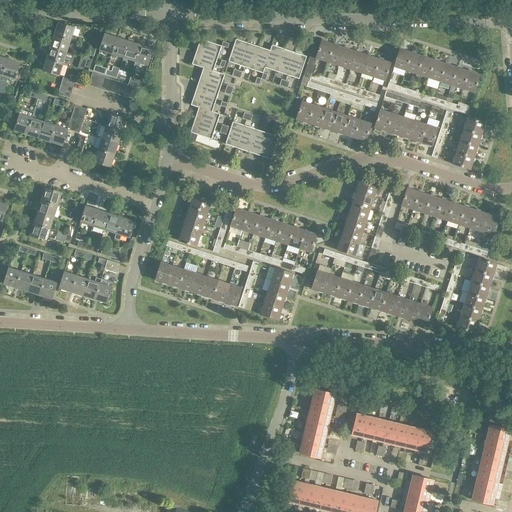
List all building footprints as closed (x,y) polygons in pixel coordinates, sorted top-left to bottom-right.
[(136,2),(122,1),(121,9),(135,10),(136,2)] [(57,23),(54,35),(70,40),(74,28),(57,23)] [(99,50),(111,54),(117,38),(104,34),(99,50)] [(70,40),(54,35),(50,46),(66,52),(68,45),(71,45),(72,41),(70,40)] [(111,54),(111,56),(116,58),(116,55),(123,58),(128,41),(117,38),(111,54)] [(221,45),(200,38),(196,51),(217,58),(221,45)] [(247,43),(236,39),(228,62),(240,65),(247,43)] [(319,47),(313,45),(309,57),(327,62),(333,44),(321,40),(319,47)] [(123,58),(135,61),(140,45),(128,41),(123,58)] [(259,47),(247,43),(240,65),(251,69),(259,47)] [(344,47),(333,44),(327,62),(338,66),(344,47)] [(140,45),(135,61),(147,65),(152,49),(140,45)] [(270,51),(264,67),(276,71),(283,49),(272,45),(270,51)] [(50,46),(46,58),(62,64),(66,52),(50,46)] [(270,51),(259,47),(251,69),(263,73),(264,67),(270,51)] [(344,47),(338,66),(349,70),(355,51),(344,47)] [(295,53),(283,49),(276,71),(287,75),(295,53)] [(405,71),(411,52),(399,49),(393,67),(405,71)] [(217,58),(196,51),(191,64),(203,68),(213,71),(213,70),(217,58)] [(367,55),(355,51),(349,70),(361,73),(367,55)] [(422,56),(411,52),(405,71),(416,75),(422,56)] [(306,57),(295,53),(287,75),(299,79),(306,57)] [(378,58),(367,55),(361,73),(372,77),(378,58)] [(427,78),(434,60),(422,56),(416,75),(427,78)] [(58,76),(62,64),(46,58),(42,70),(58,76)] [(390,62),(378,58),(372,77),(384,81),(390,62)] [(8,59),(1,78),(7,80),(7,77),(14,79),(20,63),(8,59)] [(445,63),(434,60),(427,78),(439,82),(445,63)] [(445,63),(439,82),(450,86),(456,67),(445,63)] [(303,76),(309,78),(321,82),(322,77),(311,73),(313,66),(307,64),(303,76)] [(450,86),(462,89),(468,71),(456,67),(450,86)] [(213,71),(203,68),(198,80),(220,87),(224,74),(213,70),(213,71)] [(468,71),(462,89),(473,93),(479,75),(468,71)] [(88,85),(94,87),(97,75),(92,73),(88,85)] [(97,75),(94,87),(99,89),(103,77),(97,75)] [(73,87),(75,81),(63,77),(61,83),(73,87)] [(105,90),(109,78),(103,77),(99,89),(105,90)] [(334,81),(322,77),(321,82),(332,86),(334,81)] [(105,90),(111,92),(115,80),(109,78),(105,90)] [(115,80),(111,92),(117,94),(121,82),(115,80)] [(220,87),(198,80),(194,92),(215,99),(220,87)] [(306,87),(318,90),(319,85),(308,81),(306,87)] [(332,86),(343,90),(345,84),(334,81),(332,86)] [(117,94),(122,96),(126,84),(121,82),(117,94)] [(71,92),(73,87),(61,83),(59,88),(71,92)] [(388,83),(387,88),(398,92),(400,87),(388,83)] [(122,96),(128,98),(132,86),(126,84),(122,96)] [(356,88),(345,84),(343,90),(355,93),(356,88)] [(331,89),(319,85),(318,90),(329,94),(331,89)] [(128,98),(134,100),(138,88),(132,86),(128,98)] [(409,96),(411,90),(400,87),(398,92),(409,96)] [(59,88),(57,94),(69,98),(71,92),(59,88)] [(356,88),(355,93),(366,97),(368,92),(356,88)] [(337,97),(341,98),(342,92),(331,89),(329,94),(330,94),(329,99),(336,101),(337,97)] [(421,99),(423,94),(411,90),(409,96),(421,99)] [(386,91),(384,97),(396,100),(397,95),(386,91)] [(215,99),(194,92),(190,104),(198,107),(211,112),(212,111),(215,99)] [(347,104),(348,100),(352,101),(354,96),(342,92),(341,98),(340,102),(347,104)] [(379,95),(368,92),(366,97),(377,101),(379,95)] [(434,98),(423,94),(421,99),(432,103),(434,98)] [(397,95),(396,100),(407,104),(409,99),(397,95)] [(352,101),(363,105),(365,100),(354,96),(352,101)] [(444,107),(445,102),(434,98),(432,103),(444,107)] [(407,104),(418,108),(420,102),(409,99),(407,104)] [(376,104),(365,100),(363,105),(375,109),(376,104)] [(295,120),(307,123),(313,105),(301,101),(295,120)] [(420,102),(418,108),(430,111),(431,106),(420,102)] [(444,107),(455,110),(457,105),(445,102),(444,107)] [(81,107),(75,105),(71,117),(77,119),(81,107)] [(307,123),(318,127),(324,108),(313,105),(307,123)] [(457,105),(455,110),(466,114),(468,109),(457,105)] [(431,106),(430,111),(441,115),(443,110),(431,106)] [(86,109),(81,107),(77,119),(83,121),(86,109)] [(211,112),(198,107),(194,119),(215,127),(220,114),(212,111),(211,112)] [(318,127),(330,131),(336,112),(324,108),(318,127)] [(385,132),(391,113),(379,109),(373,128),(385,132)] [(442,123),(447,124),(451,113),(446,111),(442,123)] [(336,112),(330,131),(341,135),(347,116),(336,112)] [(385,132),(397,135),(403,117),(391,113),(385,132)] [(14,130),(26,134),(31,118),(20,114),(14,130)] [(109,114),(105,126),(122,131),(126,119),(109,114)] [(341,135),(353,138),(359,120),(347,116),(341,135)] [(71,117),(67,129),(73,131),(77,119),(71,117)] [(414,120),(403,117),(397,135),(408,139),(414,120)] [(462,129),(481,135),(485,123),(466,117),(462,129)] [(43,121),(31,118),(26,134),(38,138),(43,121)] [(83,121),(77,119),(73,131),(79,133),(83,121)] [(215,127),(194,119),(190,132),(211,139),(215,127)] [(359,120),(353,138),(364,142),(370,123),(359,120)] [(408,139),(420,143),(426,124),(414,120),(408,139)] [(38,138),(50,142),(55,125),(43,121),(38,138)] [(244,126),(232,122),(225,144),(237,148),(244,126)] [(280,125),(271,122),(269,128),(278,131),(280,125)] [(444,136),(447,124),(442,123),(438,134),(444,136)] [(431,146),(437,128),(426,124),(420,143),(431,146)] [(67,129),(55,125),(50,142),(62,146),(67,129)] [(118,143),(122,131),(105,126),(101,137),(118,143)] [(256,129),(244,126),(237,148),(248,152),(256,129)] [(268,133),(256,129),(248,152),(260,156),(268,133)] [(477,147),(481,135),(462,129),(458,141),(477,147)] [(279,137),(268,133),(260,156),(271,159),(279,137)] [(435,145),(440,147),(444,136),(438,134),(435,145)] [(114,154),(118,143),(101,137),(97,149),(114,154)] [(455,152),(473,158),(477,147),(458,141),(455,152)] [(436,158),(440,147),(435,145),(431,157),(436,158)] [(97,149),(94,161),(110,167),(114,154),(97,149)] [(451,164),(470,170),(473,158),(455,152),(451,164)] [(355,192),(373,198),(377,187),(358,180),(355,192)] [(400,206),(412,210),(418,191),(406,187),(400,206)] [(57,205),(61,193),(45,188),(41,200),(57,205)] [(386,202),(391,204),(395,192),(389,191),(386,202)] [(412,210),(423,214),(429,195),(418,191),(412,210)] [(351,204),(370,210),(373,198),(355,192),(351,204)] [(193,194),(189,206),(208,212),(211,200),(193,194)] [(429,195),(423,214),(435,217),(441,199),(429,195)] [(441,199),(435,217),(446,221),(452,203),(441,199)] [(58,210),(59,205),(57,205),(41,200),(37,212),(53,217),(56,210),(58,210)] [(386,202),(382,214),(387,215),(391,204),(386,202)] [(446,221),(458,225),(464,206),(452,203),(446,221)] [(370,210),(351,204),(347,215),(366,221),(370,210)] [(80,222),(92,226),(97,209),(85,206),(80,222)] [(185,217),(204,223),(208,212),(189,206),(185,217)] [(227,206),(224,217),(229,219),(233,207),(227,206)] [(464,206),(458,225),(469,229),(475,210),(464,206)] [(229,227),(241,231),(247,212),(236,208),(229,227)] [(92,226),(104,230),(109,213),(97,209),(92,226)] [(469,229),(481,233),(487,214),(475,210),(469,229)] [(50,229),(53,217),(37,212),(33,223),(50,229)] [(259,216),(247,212),(241,231),(253,234),(259,216)] [(121,217),(109,213),(104,230),(116,233),(121,217)] [(387,215),(382,214),(378,225),(383,227),(387,215)] [(487,214),(481,233),(492,236),(498,218),(487,214)] [(344,227),(362,233),(366,221),(347,215),(344,227)] [(253,234),(264,238),(270,219),(259,216),(253,234)] [(133,221),(121,217),(116,233),(128,237),(130,228),(133,229),(135,228),(136,225),(135,223),(132,222),(133,221)] [(185,217),(181,229),(200,235),(204,223),(185,217)] [(225,230),(229,219),(224,217),(220,228),(225,230)] [(282,223),(270,219),(264,238),(276,242),(282,223)] [(407,226),(396,222),(394,228),(405,231),(407,226)] [(46,241),(50,229),(33,223),(30,235),(46,241)] [(293,227),(282,223),(276,242),(287,246),(293,227)] [(378,225),(374,237),(380,238),(383,227),(378,225)] [(418,230),(407,226),(405,231),(417,235),(418,230)] [(305,230),(293,227),(287,246),(299,249),(305,230)] [(344,227),(340,238),(359,244),(362,233),(344,227)] [(220,228),(216,240),(222,242),(225,230),(220,228)] [(200,235),(181,229),(178,241),(197,247),(200,235)] [(316,234),(305,230),(299,249),(310,253),(316,234)] [(428,239),(430,234),(418,230),(417,235),(428,239)] [(441,237),(430,234),(428,239),(440,243),(441,237)] [(380,238),(374,237),(371,248),(376,250),(380,238)] [(451,246),(453,241),(441,237),(440,243),(451,246)] [(359,244),(340,238),(336,250),(355,256),(359,244)] [(179,244),(167,240),(166,246),(177,250),(179,244)] [(216,240),(212,251),(218,253),(222,242),(216,240)] [(464,245),(453,241),(451,246),(462,250),(464,245)] [(223,248),(234,252),(236,247),(225,243),(223,248)] [(177,250),(189,253),(190,248),(179,244),(177,250)] [(474,254),(476,248),(464,245),(462,250),(474,254)] [(247,251),(236,247),(234,252),(246,256),(247,251)] [(202,252),(190,248),(189,253),(200,257),(202,252)] [(371,248),(367,259),(372,261),(376,250),(371,248)] [(487,252),(476,248),(474,254),(485,257),(487,252)] [(336,253),(324,249),(322,254),(334,258),(336,253)] [(246,256),(257,259),(259,254),(247,251),(246,256)] [(200,257),(211,261),(213,255),(202,252),(200,257)] [(460,265),(464,254),(458,252),(455,264),(460,265)] [(334,258),(345,262),(347,256),(336,253),(334,258)] [(270,258),(259,254),(257,259),(269,263),(270,258)] [(225,259),(213,255),(211,261),(223,264),(225,259)] [(358,260),(347,256),(345,262),(357,265),(358,260)] [(269,263),(280,267),(282,262),(270,258),(269,263)] [(478,258),(474,270),(493,276),(497,264),(478,258)] [(223,264),(234,268),(236,263),(225,259),(223,264)] [(116,273),(119,264),(107,260),(105,265),(104,269),(116,273)] [(357,265),(368,269),(370,264),(358,260),(357,265)] [(253,261),(249,273),(254,274),(258,263),(253,261)] [(155,281),(166,284),(172,266),(160,262),(155,281)] [(293,265),(282,262),(280,267),(291,270),(293,265)] [(234,268),(246,272),(247,266),(236,263),(234,268)] [(381,267),(370,264),(368,269),(380,273),(381,267)] [(451,275),(456,277),(460,265),(455,264),(451,275)] [(293,265),(291,270),(303,274),(304,269),(293,265)] [(166,284),(178,288),(184,269),(172,266),(166,284)] [(380,273),(391,276),(393,271),(381,267),(380,273)] [(3,284),(15,288),(21,271),(9,268),(3,284)] [(270,279),(289,285),(293,274),(274,268),(270,279)] [(195,273),(184,269),(178,288),(189,292),(195,273)] [(311,289),(322,293),(328,274),(317,270),(311,289)] [(493,276),(474,270),(470,281),(489,287),(493,276)] [(33,275),(21,271),(15,288),(27,292),(33,275)] [(391,276),(403,280),(404,275),(393,271),(391,276)] [(59,288),(71,292),(76,275),(64,272),(59,288)] [(189,292),(201,295),(207,277),(195,273),(189,292)] [(251,286),(254,274),(249,273),(245,284),(251,286)] [(340,278),(328,274),(322,293),(334,296),(340,278)] [(27,292),(39,295),(44,279),(33,275),(27,292)] [(88,279),(76,275),(71,292),(83,296),(88,279)] [(416,278),(404,275),(403,280),(414,284),(416,278)] [(453,288),(456,277),(451,275),(448,287),(453,288)] [(218,280),(207,277),(201,295),(212,299),(218,280)] [(334,296),(345,300),(351,281),(340,278),(334,296)] [(414,284),(425,287),(427,282),(416,278),(414,284)] [(56,283),(44,279),(39,295),(51,299),(56,283)] [(100,283),(88,279),(83,296),(94,299),(100,283)] [(267,291),(285,297),(289,285),(270,279),(267,291)] [(212,299),(224,303),(230,284),(218,280),(212,299)] [(363,285),(351,281),(345,300),(357,304),(363,285)] [(470,281),(467,293),(485,299),(489,287),(470,281)] [(439,286),(427,282),(425,287),(437,291),(439,286)] [(112,287),(100,283),(94,299),(106,303),(112,287)] [(241,288),(230,284),(224,303),(235,306),(241,288)] [(247,297),(251,286),(245,284),(242,296),(247,297)] [(357,304),(368,307),(374,289),(363,285),(357,304)] [(449,300),(453,288),(448,287),(444,298),(449,300)] [(380,311),(386,292),(374,289),(368,307),(380,311)] [(282,308),(285,297),(267,291),(263,302),(282,308)] [(380,311),(391,315),(397,296),(386,292),(380,311)] [(485,299),(467,293),(463,304),(482,310),(485,299)] [(242,296),(238,307),(243,309),(247,297),(242,296)] [(409,300),(397,296),(391,315),(403,318),(409,300)] [(440,310),(445,311),(449,300),(444,298),(440,310)] [(403,318),(415,322),(420,303),(409,300),(403,318)] [(278,320),(282,308),(263,302),(259,314),(278,320)] [(415,322),(426,326),(432,307),(420,303),(415,322)] [(463,304),(459,316),(478,322),(482,310),(463,304)] [(442,323),(445,311),(440,310),(437,321),(442,323)] [(478,322),(459,316),(456,327),(474,333),(478,322)] [(335,394),(314,389),(312,400),(333,405),(335,394)] [(312,400),(309,410),(330,415),(333,405),(312,400)] [(309,410),(307,421),(328,426),(330,415),(309,410)] [(351,435),(362,437),(367,416),(356,413),(351,435)] [(378,418),(367,416),(362,437),(373,440),(378,418)] [(373,440),(383,442),(388,421),(378,418),(373,440)] [(325,437),(328,426),(307,421),(304,432),(325,437)] [(399,423),(388,421),(383,442),(394,445),(399,423)] [(410,426),(399,423),(394,445),(405,447),(410,426)] [(489,425),(487,435),(508,441),(511,430),(489,425)] [(405,447),(415,450),(420,429),(410,426),(405,447)] [(431,431),(420,429),(415,450),(434,454),(438,439),(430,437),(431,431)] [(304,432),(301,442),(322,447),(325,437),(304,432)] [(484,446),(505,451),(508,441),(487,435),(484,446)] [(320,458),(322,447),(301,442),(299,453),(320,458)] [(484,446),(481,457),(503,462),(505,451),(484,446)] [(479,467),(500,473),(503,462),(481,457),(479,467)] [(479,467),(476,478),(498,483),(500,473),(479,467)] [(433,480),(412,475),(409,486),(431,491),(433,480)] [(476,478),(474,489),(495,494),(498,483),(476,478)] [(292,480),(287,501),(298,504),(303,483),(292,480)] [(308,507),(313,485),(303,483),(298,504),(308,507)] [(319,509),(324,488),(313,485),(308,507),(319,509)] [(407,496),(428,501),(431,491),(409,486),(407,496)] [(330,511),(335,490),(324,488),(319,509),(330,511)] [(495,494),(474,489),(471,499),(493,505),(495,494)] [(335,490),(330,511),(340,511),(345,493),(335,490)] [(345,493),(340,511),(351,511),(356,496),(345,493)] [(356,496),(351,511),(363,511),(366,498),(356,496)] [(404,507),(425,511),(428,501),(407,496),(404,507)] [(374,511),(377,501),(366,498),(363,511),(374,511)] [(166,511),(188,511),(177,508),(178,506),(170,503),(166,511)]
